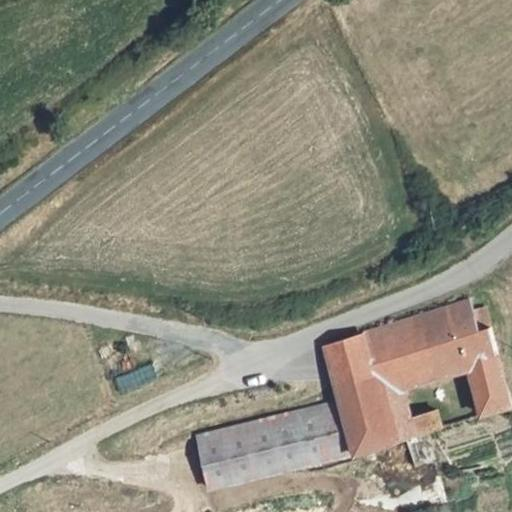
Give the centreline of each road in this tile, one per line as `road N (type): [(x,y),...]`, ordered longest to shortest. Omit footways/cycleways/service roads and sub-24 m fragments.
road 1 (tertiary): [(279,0),(0,214)]
road 2 (unclassified): [(263,358),(0,484)]
road 3 (unclassified): [(511,237),(480,266),(263,358)]
road 4 (unclassified): [(263,358),(153,328),(0,303)]
